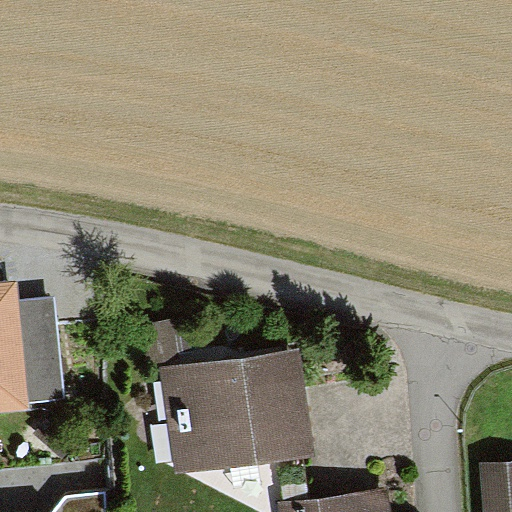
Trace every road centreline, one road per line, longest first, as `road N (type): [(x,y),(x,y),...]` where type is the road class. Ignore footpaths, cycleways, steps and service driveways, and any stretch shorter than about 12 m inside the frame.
road 1 (residential): [(0,223),(424,312)]
road 2 (residential): [(436,511),(424,312)]
